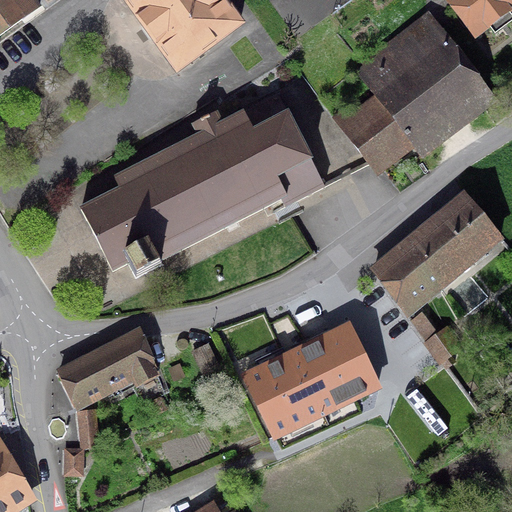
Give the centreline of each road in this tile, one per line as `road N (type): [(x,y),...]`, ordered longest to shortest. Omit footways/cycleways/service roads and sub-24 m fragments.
road 1 (residential): [(24,345),(195,320),(308,278),(511,130)]
road 2 (residential): [(56,511),(24,345)]
